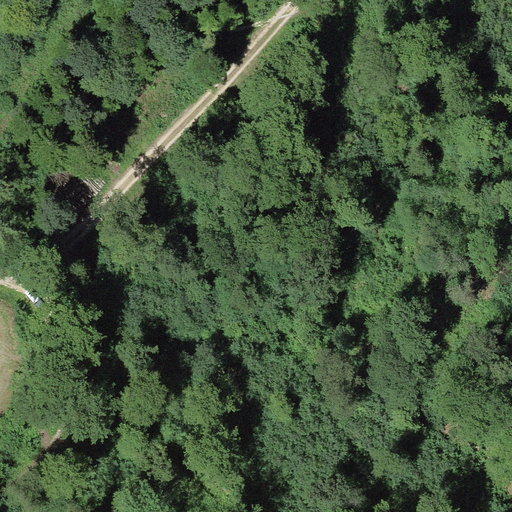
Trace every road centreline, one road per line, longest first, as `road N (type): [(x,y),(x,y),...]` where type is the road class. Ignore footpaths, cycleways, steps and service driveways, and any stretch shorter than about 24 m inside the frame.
road 1 (track): [(58,321),(164,340),(276,336),(403,312),(511,221)]
road 2 (track): [(288,0),(63,245),(13,281),(0,280)]
road 3 (track): [(13,281),(58,321),(85,378),(54,449),(0,499)]
